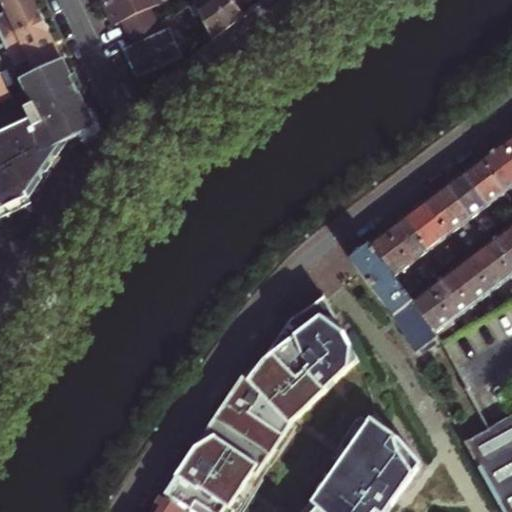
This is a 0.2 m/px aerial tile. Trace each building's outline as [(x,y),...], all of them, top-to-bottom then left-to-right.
[(0,42),(0,43),(43,23),(35,7),(31,0),(0,0),(0,7),(3,14),(0,15),(0,42)] [(126,40),(156,26),(150,14),(165,6),(162,0),(107,0),(102,3),(109,18),(115,31),(121,28),(126,40)] [(230,0),(192,0),(213,42),(229,30),(245,18),(230,0)] [(230,0),(245,18),(269,0),(230,0)] [(53,45),(43,23),(0,43),(11,68),(25,61),(31,75),(61,62),(53,45)] [(161,38),(156,26),(126,40),(132,52),(128,54),(132,63),(141,84),(191,60),(178,31),(161,38)] [(61,62),(31,75),(20,81),(32,107),(22,111),(27,122),(0,134),(0,211),(26,200),(22,190),(36,184),(33,177),(45,172),(55,156),(52,150),(64,145),(92,132),(61,62)] [(0,77),(0,101),(9,97),(0,77)] [(511,139),(511,140),(501,148),(511,162),(511,139)] [(511,190),(511,162),(501,148),(492,155),(481,163),(506,195),(511,190)] [(506,195),(481,163),(473,169),(463,176),(488,209),(506,195)] [(488,209),(463,176),(456,182),(447,189),(471,221),(488,209)] [(471,221),(447,189),(439,195),(429,202),(453,234),(471,221)] [(453,234),(429,202),(426,204),(416,213),(405,221),(430,253),(451,237),(453,234)] [(430,253),(405,221),(396,227),(388,234),(412,265),(430,253)] [(499,239),(490,246),(511,274),(511,240),(507,233),(499,239)] [(412,265),(388,234),(380,240),(370,248),(394,279),(412,265)] [(485,249),(468,262),(492,294),(511,279),(511,274),(490,246),(485,249)] [(408,336),(424,368),(427,366),(446,352),(444,348),(437,336),(413,304),(394,279),(370,248),(351,262),(362,276),(408,336)] [(456,271),(448,277),(472,309),(492,294),(468,262),(456,271)] [(437,285),(431,290),(455,322),(472,309),(448,277),(437,285)] [(423,296),(413,304),(437,336),(444,348),(464,337),(453,323),(455,322),(431,290),(423,296)] [(184,469),(164,498),(185,511),(248,511),(255,503),(261,495),(302,436),(305,432),(311,425),(359,369),(336,303),(304,323),(296,329),(267,368),(254,377),(245,382),(192,457),(184,469)] [(393,511),(404,495),(422,466),(380,417),(373,430),(367,443),(363,450),(360,455),(356,463),(342,485),(330,503),(323,511),(393,511)] [(511,511),(511,418),(487,432),(463,446),(502,511),(511,511)] [(160,505),(155,511),(185,511),(164,498),(160,505)]
